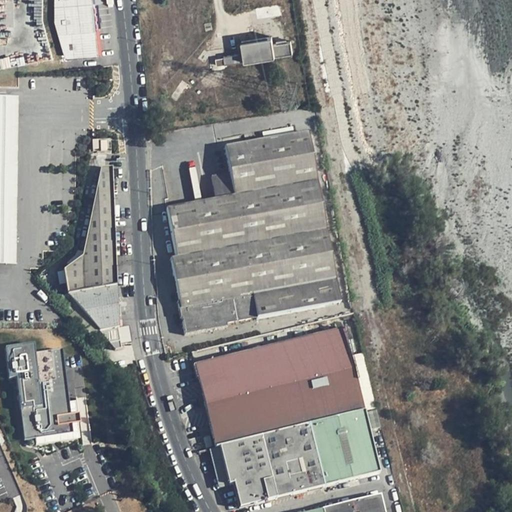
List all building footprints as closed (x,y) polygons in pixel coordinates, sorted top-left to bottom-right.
[(46,59),(45,0),(34,0),(35,13),(39,13),(39,59),(46,59)] [(56,0),(56,19),(69,57),(100,53),(93,0),(56,0)] [(241,43),(242,54),(222,58),(223,65),(272,57),(270,38),(241,43)] [(18,102),(0,101),(0,272),(16,273),(18,102)] [(173,247),(175,258),(170,259),(178,303),(177,303),(180,318),(181,318),(184,331),(225,324),(240,321),(338,302),(330,260),(318,192),(307,133),(235,146),(224,148),(224,152),(227,165),(227,174),(211,178),(215,201),(170,209),(166,209),(173,247)] [(63,271),(68,295),(116,287),(112,168),(100,169),(85,245),(82,257),(63,271)] [(118,313),(116,287),(68,295),(109,343),(119,341),(118,329),(118,326),(118,313)] [(226,327),(225,324),(219,325),(184,331),(184,334),(198,332),(226,327)] [(195,364),(203,400),(204,402),(207,415),(209,423),(215,447),(219,446),(363,411),(344,329),(342,329),(195,364)] [(119,341),(109,343),(115,349),(120,349),(119,341)] [(33,348),(5,352),(9,381),(17,380),(25,440),(35,439),(36,447),(84,440),(91,439),(80,356),(62,359),(61,353),(34,356),(33,348)] [(204,424),(209,423),(207,415),(204,402),(203,400),(198,400),(204,424)] [(219,446),(229,484),(233,483),(240,508),(378,473),(363,411),(219,446)] [(218,489),(229,484),(219,446),(215,447),(209,448),(218,489)] [(383,511),(380,496),(314,511),(383,511)]
